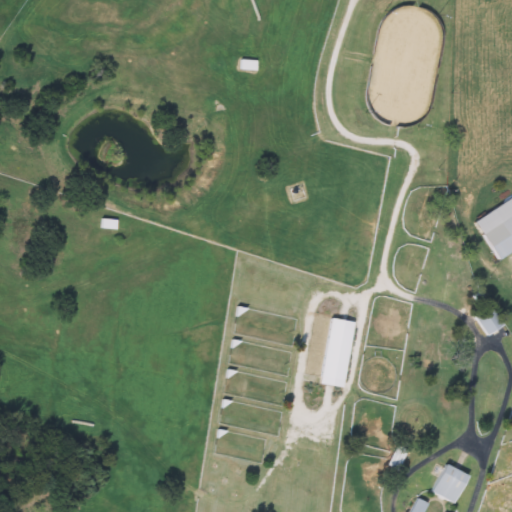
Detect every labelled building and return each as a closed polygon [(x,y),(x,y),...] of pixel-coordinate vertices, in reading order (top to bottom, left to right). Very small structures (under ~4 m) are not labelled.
[(252,61),(252,69),(235,69),(235,61),(252,61)] [(511,245),(489,259),(474,232),(511,210),(511,245)] [(113,221),(112,230),(95,228),(97,218),(113,221)] [(479,335),(465,313),(481,303),(495,325),(479,335)] [(336,388),(312,384),(324,318),(348,322),(336,388)] [(400,451),(391,470),(381,466),(389,447),(400,451)] [(423,492),(436,464),(461,476),(448,504),(423,492)] [(419,505),(415,511),(402,511),(409,499),(419,505)]
